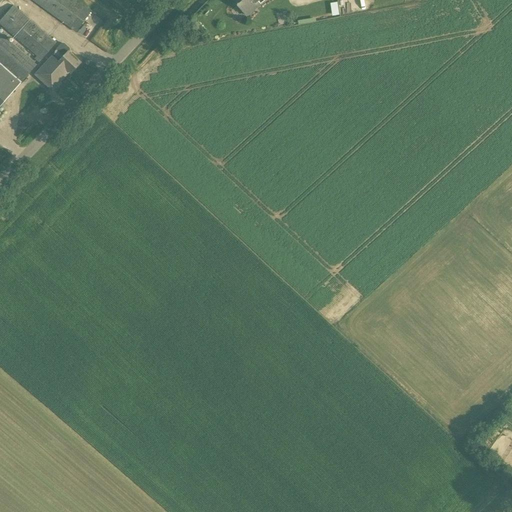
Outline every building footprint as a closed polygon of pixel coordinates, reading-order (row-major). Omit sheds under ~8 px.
[(92,10),(77,0),(31,0),(76,32),(92,10)] [(234,0),(247,16),(266,0),(234,0)] [(14,5),(0,20),(0,24),(41,60),(56,42),(14,5)] [(0,104),(37,65),(0,32),(0,104)] [(59,61),(52,56),(36,74),(52,89),(55,87),(57,87),(61,83),(61,80),(69,71),(71,73),(81,62),(73,54),(69,50),(59,61)]
